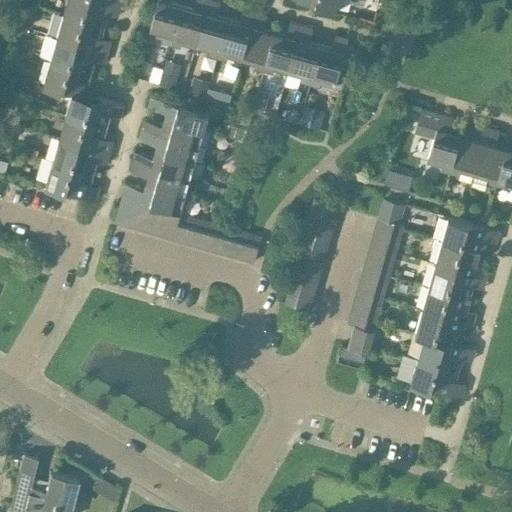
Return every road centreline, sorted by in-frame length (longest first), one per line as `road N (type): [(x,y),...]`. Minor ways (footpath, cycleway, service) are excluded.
road 1 (residential): [(135,252),(259,286),(244,351),(300,398)]
road 2 (residential): [(212,511),(8,382)]
road 3 (residential): [(8,382),(62,278),(73,236),(0,214)]
road 4 (residential): [(300,398),(349,220)]
road 5 (residential): [(456,439),(300,398)]
road 6 (residential): [(230,511),(300,398)]
